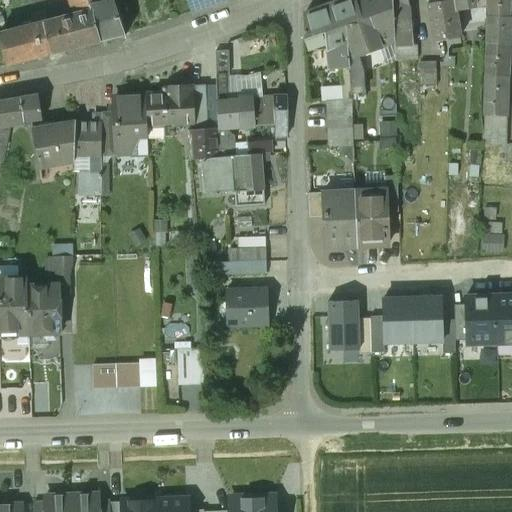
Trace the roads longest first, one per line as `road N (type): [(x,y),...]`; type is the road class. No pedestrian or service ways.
road 1 (residential): [(293,0),(304,429)]
road 2 (residential): [(304,429),(0,437)]
road 3 (residential): [(287,0),(136,58),(0,84)]
road 4 (residential): [(511,423),(304,429)]
